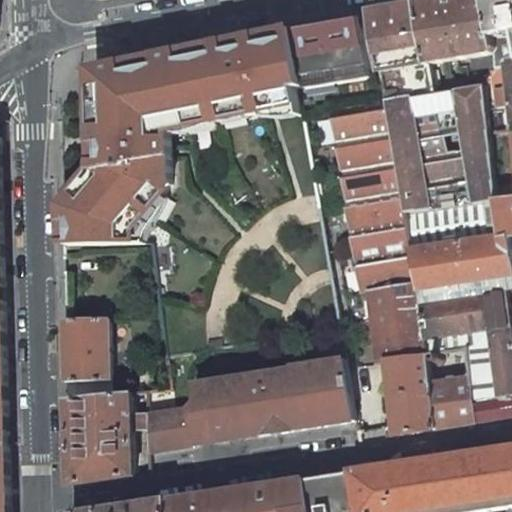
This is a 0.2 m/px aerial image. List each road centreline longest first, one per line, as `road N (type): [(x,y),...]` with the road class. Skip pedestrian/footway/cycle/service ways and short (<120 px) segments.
road 1 (residential): [(48,511),(511,442)]
road 2 (residential): [(44,511),(35,45)]
road 3 (tertiary): [(277,0),(35,45)]
